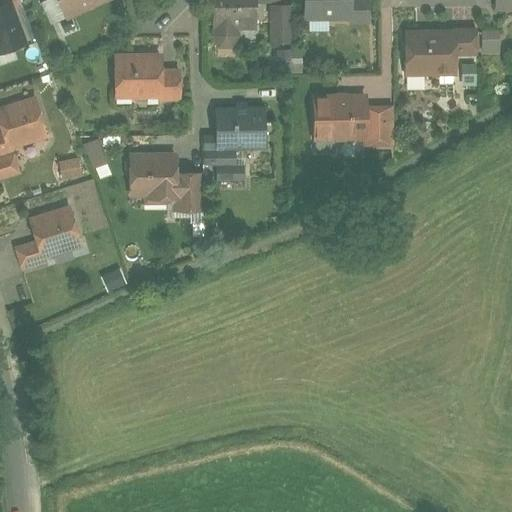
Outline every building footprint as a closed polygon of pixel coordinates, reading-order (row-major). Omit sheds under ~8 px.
[(0,0),(0,50),(23,42),(6,0),(0,0)] [(57,0),(64,17),(103,0),(57,0)] [(209,0),(210,29),(254,29),(254,2),(278,2),(277,0),(209,0)] [(302,0),(303,18),(347,17),(346,0),(302,0)] [(364,0),(346,0),(347,17),(347,21),(365,20),(364,0)] [(511,0),(493,0),(494,9),(511,9),(511,0)] [(287,4),(266,5),(267,43),(287,43),(287,4)] [(401,29),(401,74),(452,74),(452,54),(473,54),(473,29),(401,29)] [(497,31),(476,31),(476,49),(497,49),(497,31)] [(112,53),(113,95),(155,94),(158,94),(158,68),(157,52),(112,53)] [(177,67),(158,68),(158,94),(155,94),(155,98),(177,98),(177,67)] [(310,94),(310,139),(362,139),(362,106),(362,94),(310,94)] [(32,96),(0,105),(0,154),(10,151),(9,145),(44,134),(32,96)] [(388,106),(362,106),(362,139),(362,145),(388,145),(388,106)] [(214,134),(214,148),(240,148),(260,147),(260,108),(213,108),(214,134)] [(240,178),(240,148),(214,148),(214,134),(200,134),(200,164),(212,164),(212,178),(240,178)] [(88,166),(102,161),(92,137),(78,143),(88,166)] [(10,151),(0,154),(0,175),(17,170),(10,151)] [(127,153),(128,194),(141,193),(141,200),(167,200),(167,208),(198,208),(198,170),(176,170),(176,176),(173,176),(173,153),(127,153)] [(53,158),(55,177),(77,175),(75,157),(53,158)] [(66,203),(26,216),(34,240),(38,254),(41,253),(78,241),(66,203)] [(38,254),(34,240),(14,247),(22,272),(45,264),(41,253),(38,254)]
